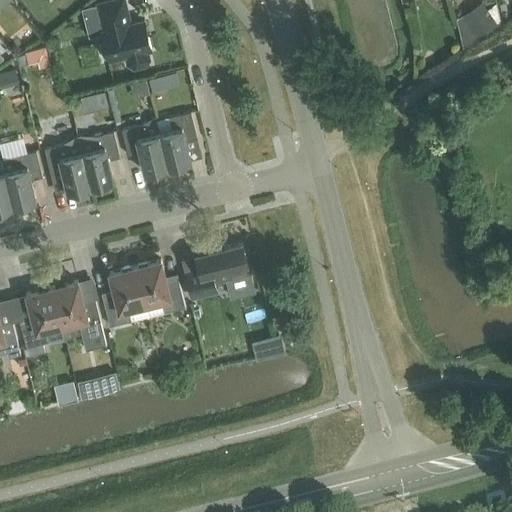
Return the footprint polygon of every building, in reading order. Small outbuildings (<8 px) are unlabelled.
[(130,24),(124,0),(113,0),(98,4),(104,30),(102,31),(105,42),(102,45),(105,57),(109,58),(109,60),(127,56),(129,64),(135,67),(145,65),(148,59),(146,51),(152,49),(144,20),(130,24)] [(483,5),(470,19),(483,32),(497,19),(483,5)] [(35,70),(55,64),(50,48),(30,53),(35,70)] [(16,69),(5,71),(8,85),(19,82),(16,69)] [(170,130),(160,133),(168,167),(191,161),(186,140),(198,137),(191,111),(167,117),(170,130)] [(145,172),(168,167),(160,133),(156,133),(152,117),(143,123),(122,129),(128,155),(140,152),(145,172)] [(78,136),(91,186),(113,180),(108,160),(120,157),(114,131),(95,135),(78,136)] [(91,186),(78,136),(76,136),(63,144),(44,148),(51,174),(63,171),(68,192),(91,186)] [(5,171),(5,172),(13,206),(36,200),(31,179),(43,176),(36,150),(2,159),(5,171)] [(0,208),(13,206),(5,172),(0,172),(0,208)] [(250,273),(242,242),(213,250),(212,246),(195,251),(199,268),(186,272),(192,297),(217,291),(215,282),(250,273)] [(161,259),(135,266),(145,304),(162,300),(164,312),(185,307),(178,278),(167,281),(161,259)] [(128,309),(145,304),(135,266),(109,272),(115,294),(103,297),(110,326),(131,320),(128,309)] [(78,280),(52,287),(62,325),(79,321),(82,333),(86,349),(107,344),(102,328),(95,298),(84,301),(78,280)] [(45,330),(62,325),(52,287),(26,293),(32,314),(20,317),(27,346),(48,341),(45,330)] [(0,354),(8,352),(9,357),(21,354),(12,320),(1,323),(0,320),(0,354)] [(240,330),(212,334),(215,352),(243,348),(240,330)] [(116,370),(101,374),(106,394),(121,390),(116,370)] [(64,404),(82,398),(77,381),(58,387),(64,404)]
